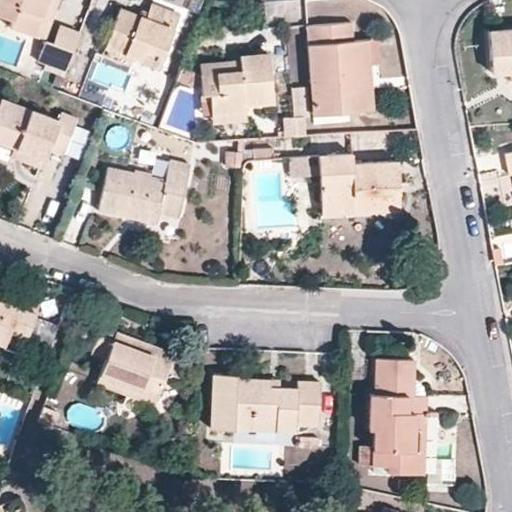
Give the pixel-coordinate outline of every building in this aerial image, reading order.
[(34,36),(46,0),(0,0),(0,15),(11,19),(9,26),(34,36)] [(43,39),(57,0),(46,0),(34,36),(43,39)] [(159,71),(180,15),(151,4),(148,12),(146,18),(139,16),(120,8),(116,17),(113,25),(105,47),(141,61),(140,64),(159,71)] [(146,18),(148,12),(141,9),(139,16),(146,18)] [(113,25),(116,17),(111,15),(108,23),(113,25)] [(365,111),(360,41),(353,41),(352,22),(306,26),(313,115),(365,111)] [(65,73),(80,32),(60,24),(53,44),(45,41),(37,62),(65,73)] [(511,25),(486,27),(489,69),(511,67),(511,25)] [(381,64),(379,39),(360,41),(365,111),(374,110),(371,65),(381,64)] [(273,102),(268,53),(239,56),(240,59),(241,71),(200,74),(200,75),(202,95),(209,94),(211,114),(245,111),(245,104),(273,102)] [(241,71),(240,59),(199,63),(200,74),(241,71)] [(195,87),(200,75),(181,68),(176,79),(195,87)] [(80,98),(84,89),(72,85),(68,94),(80,98)] [(309,116),(307,86),(291,88),(294,117),(304,116),(309,116)] [(211,114),(209,94),(202,95),(200,95),(201,115),(211,114)] [(63,155),(77,119),(61,112),(58,121),(0,99),(0,100),(0,99),(0,142),(26,152),(23,161),(41,168),(49,149),(63,155)] [(246,121),(245,111),(211,114),(212,124),(246,121)] [(306,135),(304,116),(294,117),(295,136),(306,135)] [(295,136),(294,117),(283,118),(285,137),(295,136)] [(26,152),(0,142),(0,155),(9,160),(11,156),(23,161),(26,152)] [(273,159),(272,148),(253,149),(254,160),(273,159)] [(243,167),(243,152),(226,151),(226,167),(243,167)] [(401,211),(398,160),(352,163),(352,153),(318,155),(318,165),(319,176),(320,199),(353,196),(355,213),(401,211)] [(319,176),(318,165),(307,165),(307,156),(288,158),(290,177),(319,176)] [(178,218),(190,165),(169,160),(165,180),(107,168),(98,211),(157,223),(159,214),(178,218)] [(355,213),(353,196),(320,199),(321,215),(355,213)] [(502,261),(499,246),(491,247),(494,262),(502,261)] [(30,313),(35,300),(0,287),(0,345),(16,352),(22,335),(30,313)] [(34,340),(42,318),(30,313),(22,335),(34,340)] [(46,345),(54,322),(42,318),(34,340),(46,345)] [(175,375),(181,360),(168,355),(170,351),(140,340),(137,348),(109,337),(112,329),(97,324),(87,351),(101,356),(92,379),(118,389),(120,382),(154,394),(163,370),(175,375)] [(140,340),(112,329),(109,337),(137,348),(140,340)] [(410,374),(410,356),(371,355),(371,391),(409,392),(410,374)] [(315,422),(316,379),(293,378),(292,385),(275,385),(265,384),(266,377),(232,375),(232,372),(209,371),(207,424),(230,425),(230,413),(272,414),(271,427),(292,428),(292,421),(315,422)] [(421,393),(419,383),(410,374),(409,392),(421,393)] [(154,394),(120,382),(118,389),(151,401),(154,394)] [(408,470),(411,410),(421,410),(422,393),(421,393),(409,392),(371,391),(365,390),(364,426),(370,426),(369,443),(356,443),(355,462),(367,462),(384,462),(384,469),(408,470)] [(48,424),(54,409),(39,403),(33,418),(48,424)] [(419,470),(421,410),(411,410),(408,470),(419,470)] [(271,427),(272,414),(230,413),(230,425),(271,427)] [(314,445),(314,435),(296,434),(296,444),(314,445)] [(404,487),(404,477),(394,476),(394,486),(404,487)]
